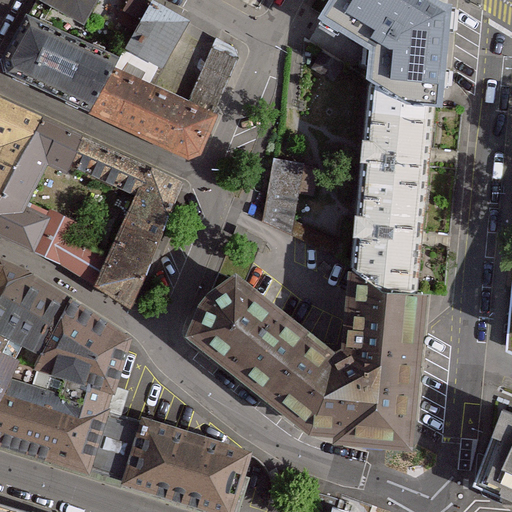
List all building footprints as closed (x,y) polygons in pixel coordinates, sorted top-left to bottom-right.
[(31,0),(22,20),(37,28),(44,13),(71,27),(85,0),(31,0)] [(133,20),(143,3),(138,0),(123,0),(117,12),(133,20)] [(435,17),(407,0),(325,0),(312,21),(364,54),(361,88),(397,110),(426,112),(435,17)] [(133,20),(116,50),(156,72),(182,24),(143,3),(133,20)] [(22,20),(2,61),(4,74),(82,111),(109,62),(37,28),(22,20)] [(212,41),(182,108),(207,119),(234,61),(231,50),(212,41)] [(109,62),(82,111),(177,155),(194,151),(207,119),(182,108),(145,92),(156,72),(116,50),(109,62)] [(320,53),(310,69),(332,82),(341,66),(320,53)] [(397,110),(361,88),(352,168),(423,173),(426,112),(397,110)] [(31,117),(0,102),(0,182),(6,170),(31,117)] [(31,117),(6,170),(34,183),(45,160),(64,170),(68,163),(79,140),(31,117)] [(142,172),(79,140),(68,163),(132,193),(142,172)] [(318,168),(271,161),(259,221),(292,236),(299,190),(315,191),(318,168)] [(423,173),(352,168),(345,265),(384,291),(415,292),(423,173)] [(34,183),(6,170),(0,182),(0,229),(41,247),(93,279),(105,251),(57,226),(54,235),(38,228),(45,216),(32,209),(35,202),(26,198),(34,183)] [(174,187),(142,172),(132,193),(105,251),(93,279),(126,293),(174,187)] [(322,263),(316,272),(323,277),(330,268),(322,263)] [(333,353),(306,424),(365,430),(406,434),(415,292),(384,291),(345,265),(339,333),(333,353)] [(0,270),(0,320),(37,334),(57,295),(0,270)] [(306,424),(333,353),(236,276),(206,298),(192,336),(306,424)] [(57,295),(37,334),(28,353),(20,380),(54,389),(102,402),(125,340),(57,295)] [(0,320),(0,434),(4,435),(20,380),(28,353),(37,334),(0,320)] [(4,435),(39,446),(54,389),(20,380),(4,435)] [(39,446),(83,462),(102,402),(54,389),(39,446)] [(137,414),(102,402),(83,462),(117,473),(129,439),(137,414)] [(494,443),(479,481),(511,494),(511,402),(494,443)] [(235,473),(243,449),(137,414),(129,439),(166,451),(205,464),(235,473)] [(117,473),(155,486),(166,451),(129,439),(117,473)] [(155,486),(194,498),(205,464),(166,451),(155,486)] [(224,508),(235,473),(205,464),(194,498),(224,508)] [(344,511),(347,501),(306,490),(300,511),(302,511),(344,511)]
